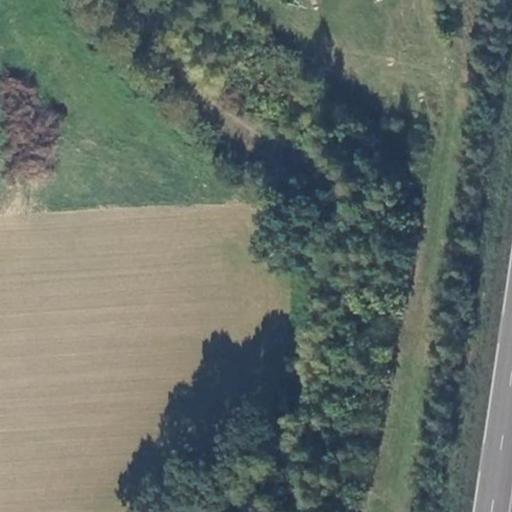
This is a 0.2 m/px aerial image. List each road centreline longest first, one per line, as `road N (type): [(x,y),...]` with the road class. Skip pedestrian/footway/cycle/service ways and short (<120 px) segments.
road 1 (track): [(228,511),(298,420),(330,268),(324,215),(310,164),(204,104),(121,0)]
road 2 (trunk): [(511,340),(486,511)]
